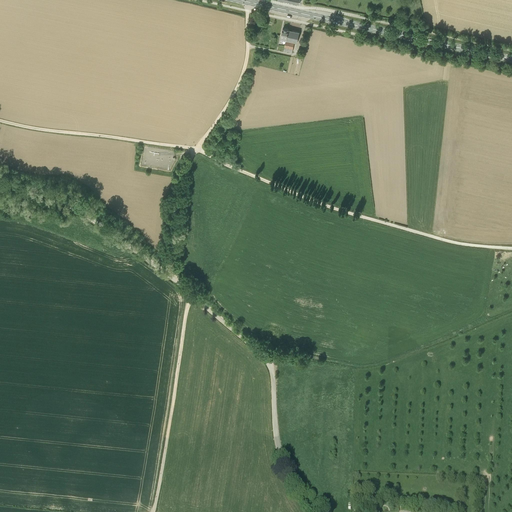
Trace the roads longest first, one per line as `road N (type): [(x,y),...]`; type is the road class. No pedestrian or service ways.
road 1 (unclassified): [(315,511),(278,448),(267,360),(90,217),(0,175)]
road 2 (track): [(196,149),(344,212),(457,243),(511,248)]
road 3 (primary): [(511,59),(242,0)]
road 4 (track): [(153,511),(191,293)]
road 5 (track): [(0,120),(196,149)]
road 6 (track): [(196,149),(239,83),(247,53),(242,0)]
road 7 (track): [(177,281),(174,202),(196,149)]
